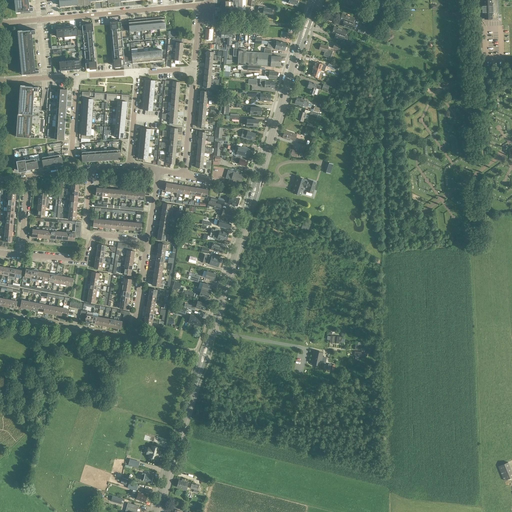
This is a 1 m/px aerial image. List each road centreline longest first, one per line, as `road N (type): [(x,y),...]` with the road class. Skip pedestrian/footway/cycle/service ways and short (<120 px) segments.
road 1 (secondary): [(154,511),(315,0)]
road 2 (residential): [(204,12),(190,5),(0,22)]
road 3 (residential): [(20,255),(79,259),(99,234),(147,239)]
road 4 (residential): [(131,340),(0,316)]
